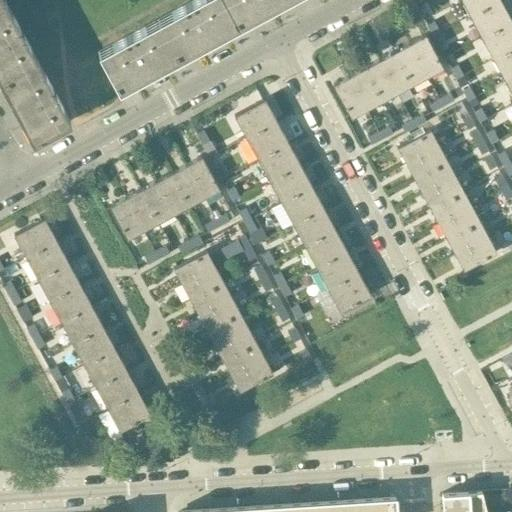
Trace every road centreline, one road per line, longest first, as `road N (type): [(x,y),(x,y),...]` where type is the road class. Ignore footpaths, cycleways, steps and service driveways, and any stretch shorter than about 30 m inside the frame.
road 1 (residential): [(278,44),(506,464)]
road 2 (residential): [(20,179),(278,44)]
road 3 (residential): [(154,487),(412,470)]
road 4 (residential): [(0,496),(154,487)]
